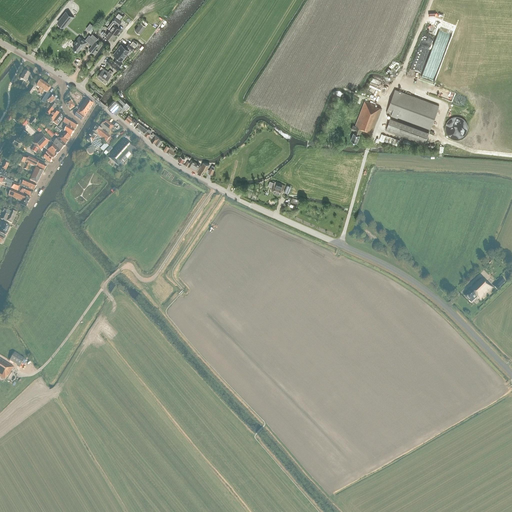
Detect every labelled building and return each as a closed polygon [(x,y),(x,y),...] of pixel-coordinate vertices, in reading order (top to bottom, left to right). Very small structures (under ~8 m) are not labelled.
[(74,18),(66,11),(57,22),(64,28),(67,24),(68,25),(74,18)] [(148,23),(144,19),(135,30),(140,34),(146,26),(148,23)] [(114,21),(108,28),(110,30),(117,35),(121,29),(118,27),(119,25),(114,21)] [(117,35),(110,30),(107,34),(105,32),(104,33),(103,35),(102,35),(105,37),(106,36),(112,41),(117,35)] [(99,45),(95,42),(96,41),(89,35),(85,40),(92,46),(89,50),(95,55),(98,52),(95,50),(99,45)] [(82,39),(79,37),(74,43),(75,44),(73,47),(78,51),(82,47),(83,48),(87,42),(83,39),(82,39)] [(129,48),(127,50),(129,51),(131,49),(132,51),(137,45),(133,42),(131,45),(129,43),(127,46),(129,48)] [(121,45),(118,50),(125,56),(129,51),(127,50),(121,45)] [(125,56),(118,50),(114,54),(122,61),(125,56)] [(112,67),(115,64),(109,59),(106,62),(112,67)] [(97,76),(101,79),(105,83),(110,77),(113,72),(110,70),(108,72),(102,67),(100,69),(102,70),(97,76)] [(429,79),(435,81),(438,72),(435,71),(433,76),(423,73),(422,76),(430,78),(429,79)] [(26,83),(30,76),(24,73),(20,80),(23,82),(20,87),(25,90),(28,84),(26,83)] [(38,92),(40,93),(45,85),(40,81),(38,85),(34,82),(27,95),(30,97),(36,87),(40,89),(38,92)] [(44,92),(47,94),(48,92),(50,88),(45,85),(40,93),(42,94),(44,92)] [(439,106),(395,90),(387,113),(430,129),(439,106)] [(51,94),(48,92),(47,94),(43,100),(46,102),(51,94)] [(53,103),(57,106),(60,101),(52,95),(47,101),(52,105),(53,103)] [(118,97),(116,100),(115,99),(108,107),(113,112),(114,111),(117,114),(120,110),(122,112),(125,108),(123,106),(126,104),(118,97)] [(84,118),(93,104),(86,99),(77,113),(74,117),(81,122),(84,118)] [(70,110),(74,107),(71,101),(66,104),(70,110)] [(371,135),(382,109),(377,107),(377,106),(365,101),(355,125),(356,126),(356,127),(353,125),(351,129),(354,131),(351,140),(357,142),(361,131),(371,135)] [(49,116),(57,106),(53,103),(52,105),(45,113),(49,116)] [(53,123),(59,114),(55,110),(48,119),(53,123)] [(64,117),(59,114),(53,123),(57,126),(64,117)] [(466,117),(452,119),(454,137),(468,136),(466,117)] [(75,130),(78,126),(66,118),(63,123),(75,130)] [(429,133),(390,118),(386,130),(425,145),(429,133)] [(105,120),(102,124),(100,126),(108,133),(110,131),(113,127),(105,120)] [(144,135),(148,130),(138,123),(135,128),(144,135)] [(109,145),(114,141),(110,138),(102,131),(102,130),(96,126),(92,132),(109,145)] [(71,138),(74,131),(67,127),(64,132),(71,138)] [(149,129),(147,131),(144,135),(147,138),(151,134),(152,131),(149,129)] [(19,136),(24,139),(27,134),(23,131),(19,136)] [(98,140),(100,138),(92,132),(86,141),(92,145),(90,147),(87,149),(88,150),(86,151),(89,155),(92,154),(93,153),(94,152),(95,151),(95,150),(95,149),(102,145),(98,140)] [(64,133),(61,136),(67,142),(70,138),(64,133)] [(155,144),(159,138),(153,133),(149,139),(155,144)] [(382,133),(380,139),(398,146),(400,140),(382,133)] [(41,152),(41,151),(44,149),(48,153),(54,158),(60,152),(53,145),(50,142),(42,134),(40,135),(39,134),(38,136),(36,135),(30,141),(41,152)] [(67,142),(61,136),(58,139),(65,145),(68,142),(67,142)] [(24,139),(21,137),(20,139),(18,138),(16,141),(14,140),(11,145),(19,149),(23,141),(24,139)] [(60,151),(65,146),(58,139),(53,144),(60,151)] [(124,140),(108,158),(119,168),(136,150),(124,140)] [(175,150),(171,147),(168,144),(163,150),(173,157),(176,153),(174,151),(175,150)] [(41,151),(43,153),(46,155),(43,158),(49,163),(54,158),(48,153),(44,149),(41,151)] [(22,169),(26,160),(17,155),(13,164),(16,166),(22,169)] [(43,172),(46,167),(28,158),(26,162),(43,172)] [(187,162),(185,165),(188,167),(197,173),(201,166),(192,160),(190,163),(187,162)] [(198,174),(202,176),(206,169),(207,170),(210,165),(203,163),(198,174)] [(0,176),(6,179),(9,174),(0,169),(0,176)] [(37,184),(43,172),(36,169),(30,181),(37,184)] [(6,179),(0,176),(1,177),(0,178),(0,177),(0,183),(1,184),(2,183),(7,185),(6,187),(10,189),(13,182),(8,180),(6,179)] [(28,189),(29,189),(34,191),(37,186),(24,180),(21,185),(13,183),(11,189),(19,193),(31,197),(33,192),(28,189)] [(281,195),(285,186),(275,182),(272,191),(281,195)] [(30,199),(11,190),(8,196),(18,200),(18,201),(21,202),(20,205),(26,207),(30,199)] [(11,224),(14,218),(17,213),(11,211),(10,213),(7,211),(4,210),(3,213),(4,214),(1,219),(11,224)] [(10,227),(3,223),(1,222),(0,223),(0,227),(1,228),(0,229),(0,233),(6,236),(10,227)] [(497,291),(506,282),(503,278),(493,287),(497,291)] [(481,302),(494,289),(486,282),(482,279),(470,291),(471,291),(465,297),(469,301),(469,302),(471,304),(477,298),(481,302)] [(10,361),(20,367),(25,360),(14,353),(10,361)] [(8,377),(14,368),(0,359),(0,377),(5,380),(7,377),(8,377)]
